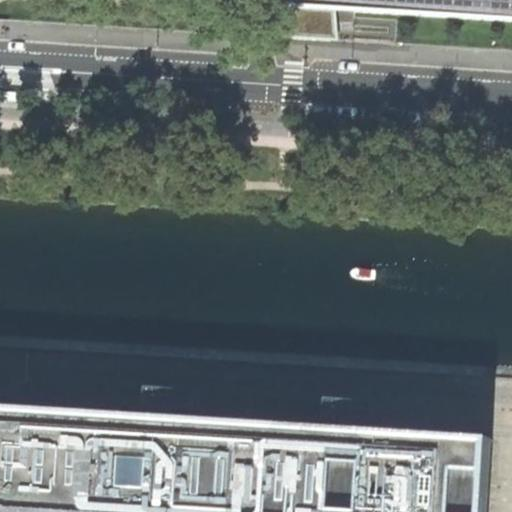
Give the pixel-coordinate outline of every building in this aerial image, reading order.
[(511,0),(303,0),(305,10),(329,11),(338,12),(353,13),(353,4),(511,16),(511,0)] [(13,87),(12,95),(57,98),(58,90),(13,87)] [(0,410),(3,411),(4,402),(21,403),(22,384),(0,383),(0,410)] [(152,411),(174,412),(174,421),(185,422),(185,413),(202,414),(203,395),(153,392),(152,411)] [(332,421),(354,423),(354,432),(365,432),(366,423),(382,424),(384,406),(333,403),(332,421)] [(0,511),(486,511),(491,440),(438,437),(369,433),(365,432),(354,432),(185,422),(174,421),(3,411),(0,410),(0,511)]
